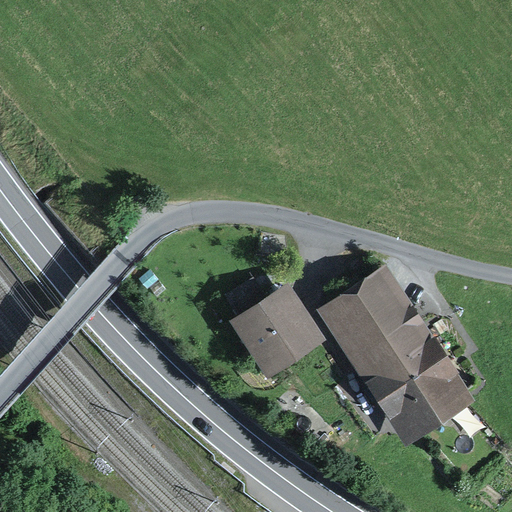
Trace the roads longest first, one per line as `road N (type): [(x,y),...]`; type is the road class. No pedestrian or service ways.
road 1 (trunk): [(329,511),(149,364),(0,190)]
road 2 (residential): [(136,240),(180,216),(252,213),(511,275)]
road 3 (residential): [(136,240),(0,391)]
